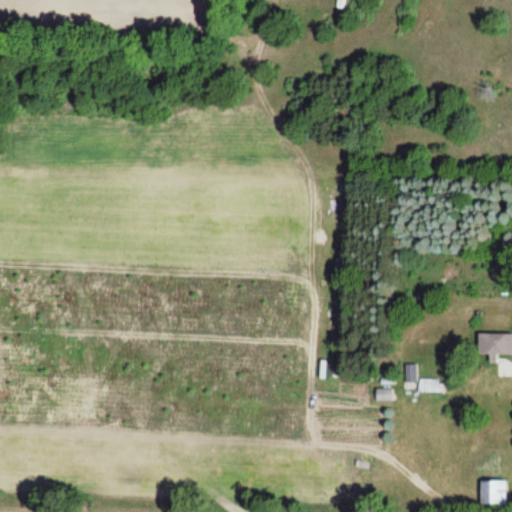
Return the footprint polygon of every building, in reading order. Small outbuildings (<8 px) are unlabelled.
[(511,333),(478,333),(478,364),(496,364),(496,355),(511,354),(511,333)] [(404,381),(414,381),(414,364),(404,364),(404,381)] [(442,391),(442,381),(418,381),(418,391),(442,391)] [(390,388),(376,388),(376,401),(390,401),(390,388)] [(480,480),(480,504),(505,504),(505,480),(480,480)]
